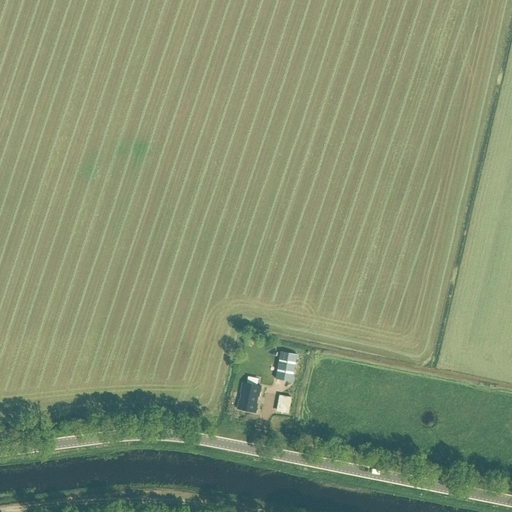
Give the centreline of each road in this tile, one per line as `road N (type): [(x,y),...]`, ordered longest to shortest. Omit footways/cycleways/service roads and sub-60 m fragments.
road 1 (tertiary): [(511,501),(194,437),(107,437),(0,451)]
road 2 (track): [(20,511),(160,499),(253,511)]
